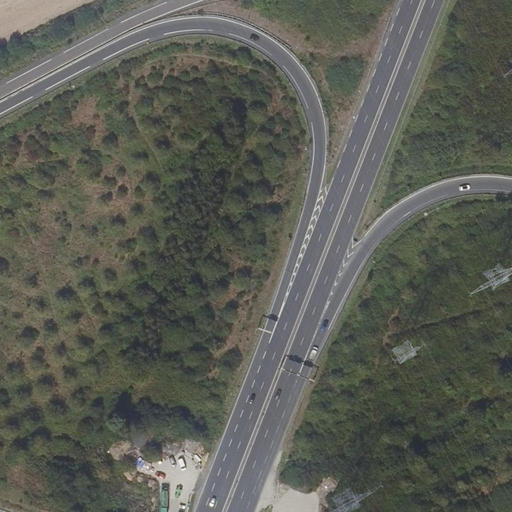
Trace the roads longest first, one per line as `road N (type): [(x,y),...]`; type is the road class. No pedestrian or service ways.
road 1 (trunk): [(0,105),(141,31),(192,22),(234,28),(275,50),(311,108),(315,158),(259,391)]
road 2 (primary): [(279,399),(433,0)]
road 3 (primary): [(412,0),(259,391)]
road 4 (trunk): [(279,399),(357,248),(400,204),(464,180),(511,184)]
road 5 (trunk): [(180,0),(137,14),(0,92)]
road 6 (primary): [(259,391),(213,511)]
road 7 (primary): [(236,511),(279,399)]
